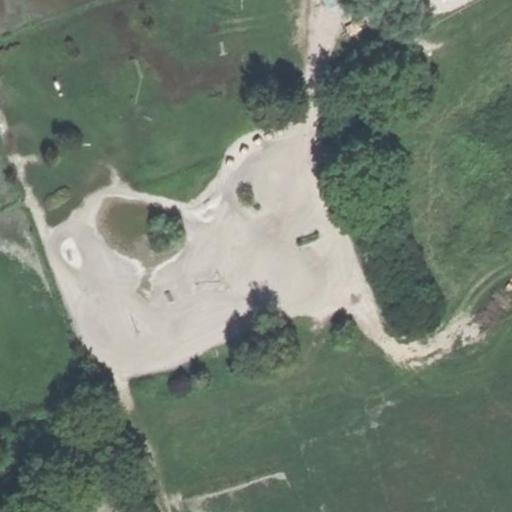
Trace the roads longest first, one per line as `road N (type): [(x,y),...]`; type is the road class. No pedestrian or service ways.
road 1 (track): [(0,110),(162,511)]
road 2 (track): [(146,466),(397,363),(511,293)]
road 3 (track): [(269,0),(237,73),(258,129)]
